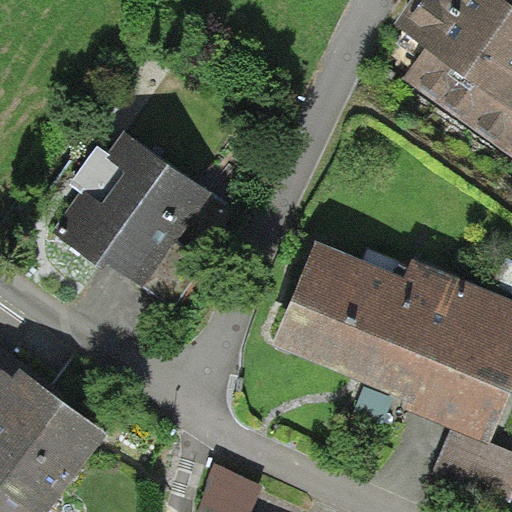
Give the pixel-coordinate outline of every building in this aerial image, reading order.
[(511,0),(410,0),(391,28),(424,51),(403,81),(511,156),(511,0)] [(123,136),(55,232),(143,293),(211,197),(123,136)] [(511,394),(511,304),(414,263),(405,283),(316,245),(273,348),(408,404),(406,410),(452,430),(490,446),(511,394)] [(20,372),(13,382),(0,372),(0,511),(50,511),(107,440),(20,372)] [(511,493),(511,454),(490,446),(452,430),(434,474),(507,505),(511,493)] [(219,468),(199,511),(253,511),(264,488),(219,468)]
